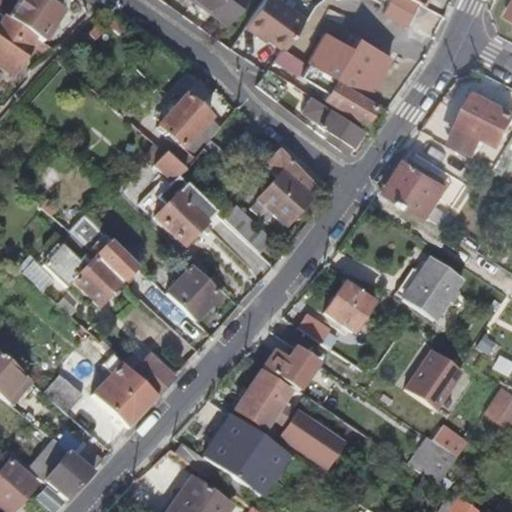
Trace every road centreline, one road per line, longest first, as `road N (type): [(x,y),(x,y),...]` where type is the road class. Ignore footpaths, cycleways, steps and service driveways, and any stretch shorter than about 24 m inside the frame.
road 1 (residential): [(77,511),(264,301),(350,190)]
road 2 (residential): [(121,0),(213,65),(350,190)]
road 3 (residential): [(350,190),(459,44)]
